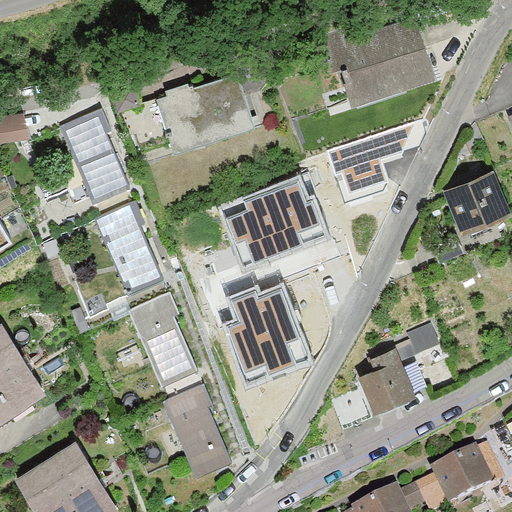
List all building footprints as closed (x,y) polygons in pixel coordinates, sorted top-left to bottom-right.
[(339,44),(354,107),(437,88),(422,25),(339,44)] [(163,101),(178,155),(258,132),(242,78),(163,101)] [(101,113),(65,129),(100,209),(136,193),(101,113)] [(0,120),(0,147),(36,141),(31,115),(0,120)] [(336,143),(346,186),(392,174),(382,133),(396,130),(393,117),(360,125),(363,137),(336,143)] [(511,210),(499,176),(446,195),(466,247),(511,229),(511,210)] [(137,208),(102,222),(132,299),(168,285),(137,208)] [(0,222),(0,251),(14,243),(0,222)] [(283,225),(222,247),(252,329),(313,307),(283,225)] [(167,299),(134,314),(171,396),(204,382),(167,299)] [(4,325),(0,327),(0,438),(52,402),(4,325)] [(360,364),(377,418),(419,399),(398,346),(360,364)] [(272,384),(242,395),(250,416),(280,405),(272,384)] [(205,395),(172,409),(205,484),(238,470),(205,395)] [(122,511),(75,442),(19,479),(41,511),(122,511)] [(491,444),(361,511),(425,511),(447,499),(451,511),(462,511),(507,487),(491,444)]
